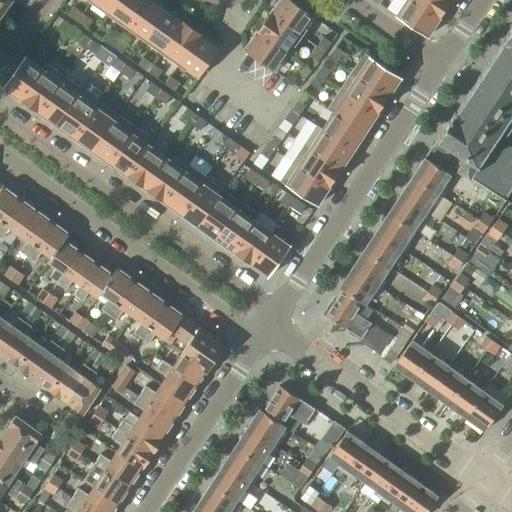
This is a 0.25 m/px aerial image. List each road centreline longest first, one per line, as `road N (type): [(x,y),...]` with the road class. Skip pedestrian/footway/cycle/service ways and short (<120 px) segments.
road 1 (residential): [(269,330),(251,296),(0,115)]
road 2 (residential): [(0,153),(238,320),(269,330)]
road 3 (residential): [(269,330),(438,63)]
road 4 (residential): [(485,481),(269,330)]
road 5 (residential): [(148,511),(269,330)]
